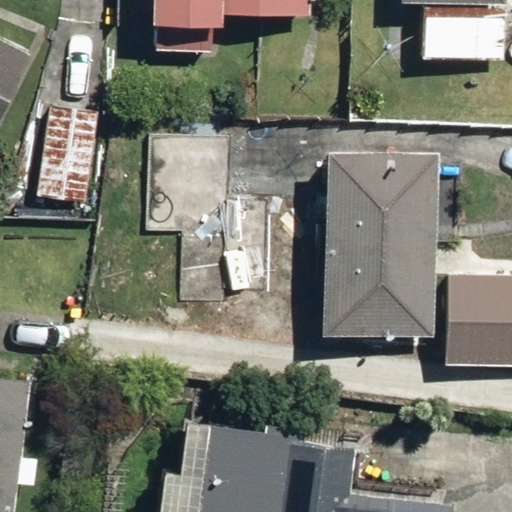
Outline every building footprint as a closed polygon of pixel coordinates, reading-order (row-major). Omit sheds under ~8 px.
[(155,0),(156,10),(222,11),(222,4),(313,5),(312,0),(155,0)] [(423,0),(421,50),(505,53),(507,1),(477,0),(423,0)] [(0,106),(30,49),(0,33),(0,106)] [(39,188),(86,195),(98,104),(52,97),(39,188)] [(150,226),(233,227),(233,127),(151,125),(150,226)] [(325,326),(434,328),(437,145),(329,142),(325,326)] [(445,360),(511,362),(511,276),(449,274),(445,360)] [(0,511),(14,511),(29,375),(0,371),(0,511)] [(452,511),(455,497),(344,482),(350,438),(298,431),(301,416),(269,411),(269,419),(211,410),(196,511),(452,511)] [(135,511),(141,462),(108,459),(102,511),(135,511)]
